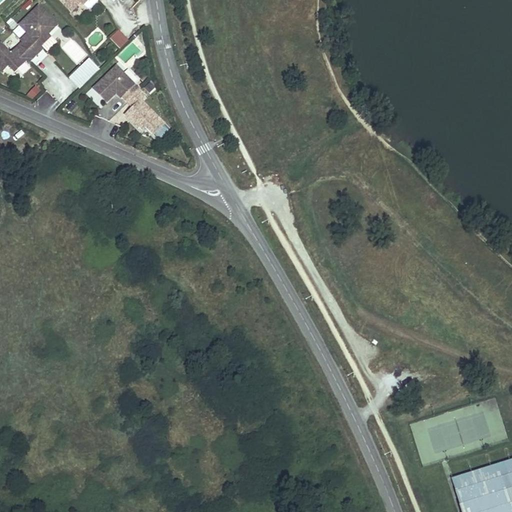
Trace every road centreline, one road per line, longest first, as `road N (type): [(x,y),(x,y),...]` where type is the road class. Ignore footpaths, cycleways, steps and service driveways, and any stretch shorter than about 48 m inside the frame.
road 1 (tertiary): [(395,511),(323,354),(233,199)]
road 2 (track): [(360,181),(488,315),(511,329)]
road 3 (unclassified): [(0,103),(186,184)]
road 4 (tertiary): [(219,174),(171,74),(156,0)]
